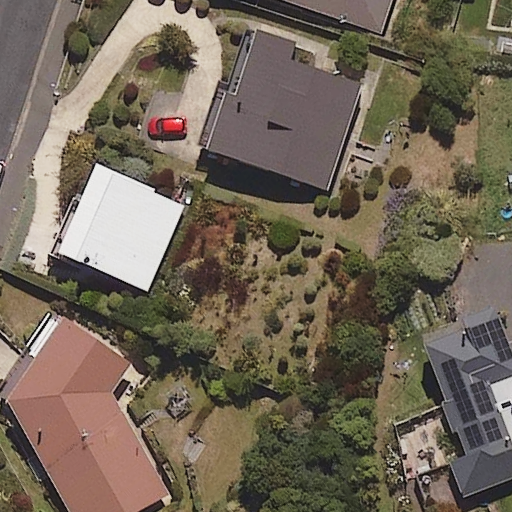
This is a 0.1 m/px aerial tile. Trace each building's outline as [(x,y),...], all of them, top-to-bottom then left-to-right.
[(394,0),(268,0),(384,35),(394,0)] [(299,51),(249,35),(229,95),(220,92),(200,152),(325,193),(358,91),(293,70),(299,51)] [(97,168),(59,258),(149,295),(183,212),(154,200),(157,193),(97,168)] [(511,341),(511,342),(499,307),(458,322),(468,337),(430,351),(473,463),(455,470),(466,499),(511,481),(511,341)] [(133,365),(62,320),(6,408),(67,511),(142,511),(173,494),(114,396),(133,365)]
